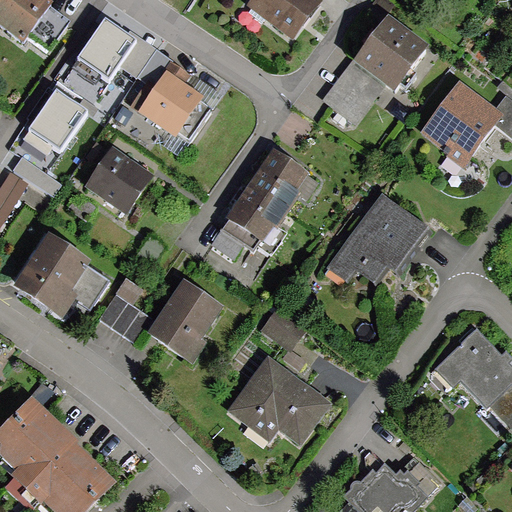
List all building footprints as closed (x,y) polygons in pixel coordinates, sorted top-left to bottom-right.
[(38,0),(0,0),(0,20),(24,38),(47,6),(38,0)] [(256,0),(250,9),(292,37),(316,0),(256,0)] [(142,48),(106,23),(76,67),(113,92),(142,48)] [(420,59),(384,32),(327,106),(353,125),(377,93),(387,101),(420,59)] [(145,90),(130,116),(185,148),(206,113),(176,94),(183,83),(168,74),(155,96),(145,90)] [(92,115),(58,93),(27,138),(61,161),(92,115)] [(458,94),(423,138),(461,167),(495,123),(458,94)] [(144,183),(106,159),(83,194),(121,219),(144,183)] [(312,192),(268,163),(226,226),(259,247),(293,195),(305,203),(312,192)] [(420,235),(380,207),(331,274),(371,303),(420,235)] [(15,297),(54,325),(68,305),(63,302),(71,290),(79,296),(72,307),(87,317),(109,286),(51,246),(15,297)] [(132,346),(147,323),(127,310),(137,296),(123,286),(98,324),(132,346)] [(150,348),(183,367),(214,314),(181,295),(150,348)] [(287,353),(300,335),(275,317),(262,335),(287,353)] [(511,429),(511,378),(474,339),(434,377),(451,396),(458,389),(504,437),(511,429)] [(299,375),(305,368),(289,355),(283,363),(299,375)] [(324,411),(265,369),(230,418),(266,444),(274,433),(297,449),(324,411)] [(37,415),(0,450),(0,455),(25,482),(16,491),(36,511),(92,511),(112,493),(37,415)] [(427,495),(436,487),(412,463),(403,471),(427,495)] [(367,479),(341,505),(347,511),(413,511),(422,504),(397,478),(391,483),(380,471),(369,481),(367,479)]
